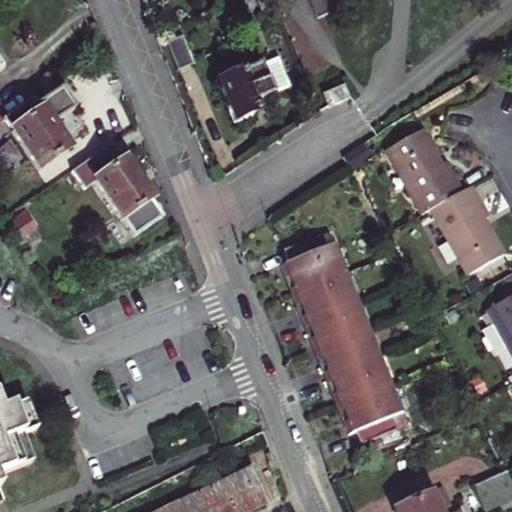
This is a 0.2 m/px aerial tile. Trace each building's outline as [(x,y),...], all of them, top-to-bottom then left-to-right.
[(256,0),(262,14),(278,7),(275,0),(256,0)] [(348,6),(345,0),(310,0),(318,18),(322,16),(326,15),(348,6)] [(165,43),(177,72),(194,66),(182,37),(165,43)] [(277,59),(218,84),(234,124),(257,114),(253,105),(290,89),(277,59)] [(322,96),(327,108),(348,99),(343,88),(322,96)] [(52,126),(74,111),(61,91),(38,107),(34,100),(4,122),(39,171),(69,150),(52,126)] [(420,217),(429,212),(461,194),(444,164),(440,166),(421,131),(383,152),(420,217)] [(351,173),(370,161),(361,146),(342,158),(351,173)] [(123,163),(119,155),(111,161),(115,168),(94,182),(121,221),(122,220),(134,237),(161,219),(149,202),(150,201),(124,162),(123,163)] [(465,278),(502,257),(483,221),(487,219),(470,188),(461,194),(429,212),(465,278)] [(34,229),(51,217),(44,207),(27,218),(26,216),(6,230),(15,243),(35,230),(34,229)] [(287,264),(283,266),(295,294),(343,275),(331,247),(321,251),(316,238),(282,251),(287,264)] [(302,324),(354,303),(343,275),(295,294),(299,306),(296,307),(302,324)] [(506,351),(511,360),(511,297),(485,313),(492,325),(481,332),(495,357),(506,351)] [(317,351),(365,331),(354,303),(302,324),(309,341),(312,339),(317,351)] [(325,380),(376,359),(365,331),(317,351),(321,362),(318,363),(325,380)] [(339,406),(387,387),(376,359),(325,380),(331,396),(334,395),(339,406)] [(354,434),(359,446),(407,427),(402,415),(399,416),(387,387),(339,406),(350,435),(354,434)] [(0,503),(1,503),(0,499),(0,476),(31,465),(21,437),(36,432),(25,404),(0,414),(0,503)] [(245,511),(268,501),(253,470),(164,511),(245,511)] [(511,486),(505,474),(474,488),(484,511),(488,511),(511,501),(511,486)] [(438,511),(430,494),(392,511),(438,511)]
